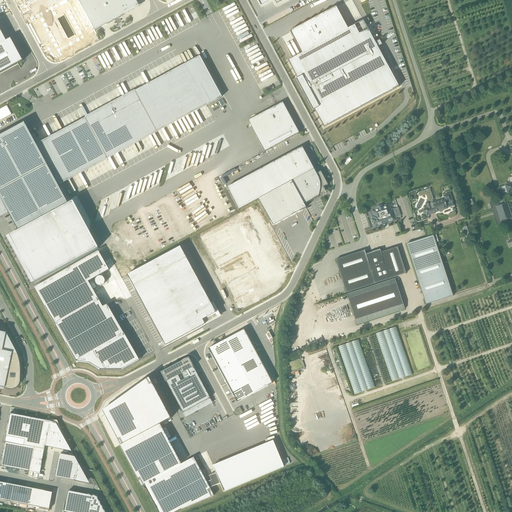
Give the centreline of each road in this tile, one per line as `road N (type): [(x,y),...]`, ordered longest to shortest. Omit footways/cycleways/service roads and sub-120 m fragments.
road 1 (unknown): [(92,229),(227,157),(240,116),(9,245)]
road 2 (track): [(293,284),(275,332),(280,426),(327,492),(304,511)]
road 3 (unclassified): [(351,192),(362,171),(419,140),(432,121),(395,0)]
road 4 (residential): [(194,343),(288,290),(336,187)]
road 5 (unknown): [(148,367),(194,443),(236,425),(230,412),(273,385)]
road 6 (unknown): [(42,109),(213,26)]
road 7 (residential): [(336,187),(255,22)]
road 8 (residential): [(160,12),(0,100)]
road 9 (unknown): [(213,26),(240,85),(240,116),(293,93)]
road 10 (tertiary): [(70,382),(0,250)]
